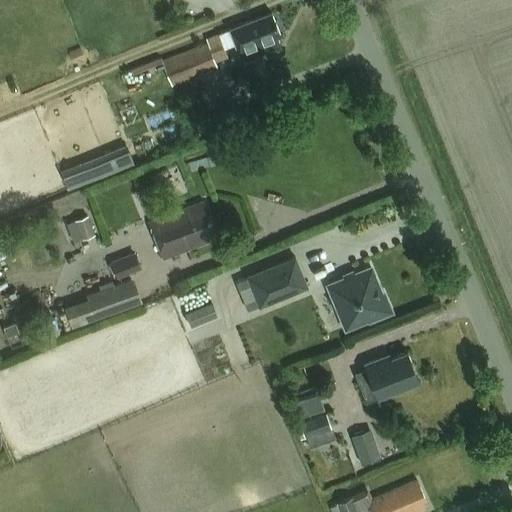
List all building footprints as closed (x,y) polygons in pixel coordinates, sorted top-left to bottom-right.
[(271,33),(278,31),(270,12),(227,29),(240,62),(259,55),(257,51),(276,44),(271,33)] [(212,60),(225,55),(217,33),(205,38),(206,42),(159,60),(169,86),(215,67),(212,60)] [(198,135),(210,130),(204,118),(193,123),(198,135)] [(99,160),(105,174),(139,160),(133,146),(99,160)] [(159,259),(216,237),(202,203),(146,224),(159,259)] [(81,239),(93,234),(86,216),(74,221),(81,239)] [(117,278),(141,269),(135,253),(110,262),(117,278)] [(294,256),(245,277),(257,307),(258,308),(307,288),(294,256)] [(369,267),(326,284),(344,327),(365,318),(366,320),(389,310),(381,291),(379,292),(369,267)] [(72,328),(141,302),(133,279),(113,286),(111,282),(98,286),(100,291),(87,296),(88,298),(64,307),(72,328)] [(210,302),(184,313),(190,327),(216,317),(210,302)] [(6,338),(18,333),(14,323),(2,328),(6,338)] [(407,370),(412,368),(405,351),(380,361),(379,357),(363,364),(366,372),(354,377),(365,403),(377,398),(377,399),(413,383),(407,370)] [(299,416),(323,409),(318,394),(294,401),(299,416)] [(330,428),(333,427),(327,413),(299,424),(304,438),(305,437),(330,428)] [(335,438),(330,428),(305,437),(309,447),(335,438)] [(380,460),(370,431),(352,437),(362,466),(380,460)] [(416,511),(422,510),(418,501),(422,500),(414,480),(369,499),(366,493),(337,505),(338,507),(331,510),(332,511),(416,511)]
